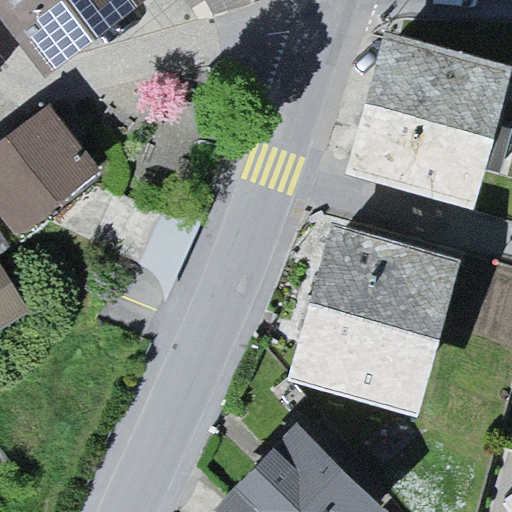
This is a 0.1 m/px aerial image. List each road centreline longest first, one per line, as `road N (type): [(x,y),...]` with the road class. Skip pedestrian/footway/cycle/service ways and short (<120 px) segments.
road 1 (tertiary): [(275,182),(126,511)]
road 2 (residential): [(26,84),(268,28),(314,0)]
road 3 (residential): [(511,250),(275,182)]
road 4 (tertiary): [(340,0),(275,182)]
